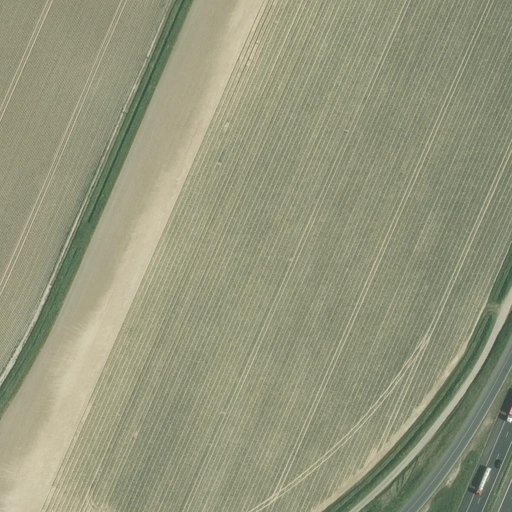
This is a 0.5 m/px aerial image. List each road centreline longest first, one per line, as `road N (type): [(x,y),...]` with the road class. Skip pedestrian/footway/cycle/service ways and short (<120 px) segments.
road 1 (track): [(175,0),(0,386)]
road 2 (unclassified): [(354,511),(462,391),(511,293)]
road 3 (motorway): [(511,358),(457,454),(411,511)]
